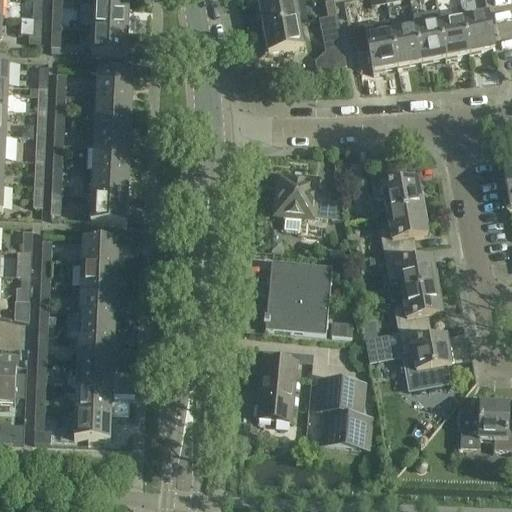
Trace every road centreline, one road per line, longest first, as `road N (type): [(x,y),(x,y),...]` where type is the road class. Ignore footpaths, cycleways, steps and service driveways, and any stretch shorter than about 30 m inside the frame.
road 1 (tertiary): [(188,392),(209,133)]
road 2 (residential): [(209,133),(451,127)]
road 3 (residential): [(483,308),(451,127)]
road 4 (tertiary): [(209,133),(193,0)]
road 5 (tertiary): [(188,392),(170,511)]
road 6 (tertiary): [(194,511),(188,392)]
